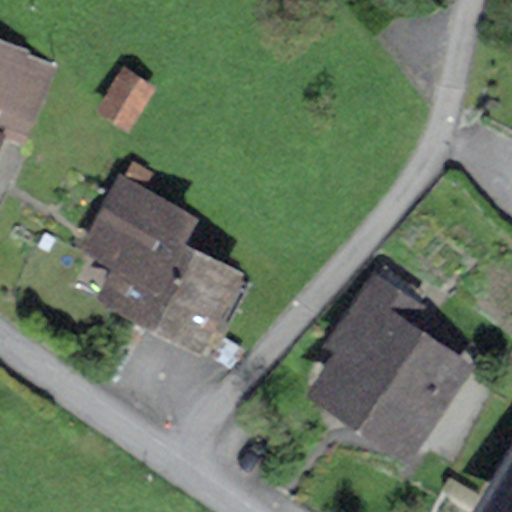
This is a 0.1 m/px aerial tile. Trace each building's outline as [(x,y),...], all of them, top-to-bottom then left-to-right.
[(0,45),(0,122),(24,133),(53,68),(0,45)] [(511,55),(484,110),(511,124),(511,55)] [(125,69),(104,105),(128,120),(149,84),(125,69)] [(169,240),(183,214),(132,188),(103,243),(133,259),(116,292),(216,344),(249,282),(169,240)] [(328,383),(405,436),(452,368),(396,329),(414,302),(379,278),(349,321),(364,332),(328,383)] [(511,511),(511,475),(495,504),(508,511),(511,511)]
